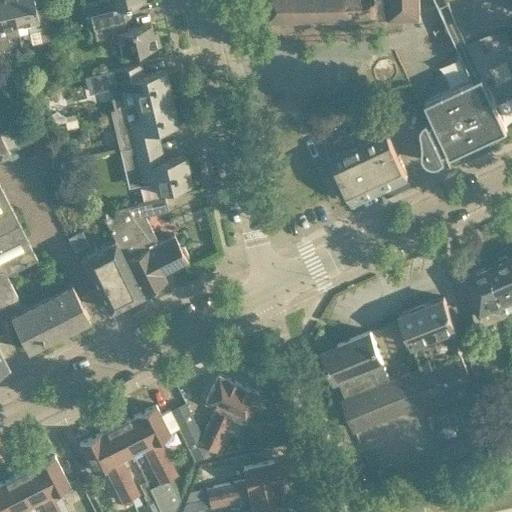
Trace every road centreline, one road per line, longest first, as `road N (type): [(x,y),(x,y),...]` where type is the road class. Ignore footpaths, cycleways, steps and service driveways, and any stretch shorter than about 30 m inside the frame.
road 1 (residential): [(0,427),(269,290)]
road 2 (residential): [(269,290),(200,0)]
road 3 (residential): [(269,290),(511,179)]
road 4 (residential): [(322,511),(269,290)]
